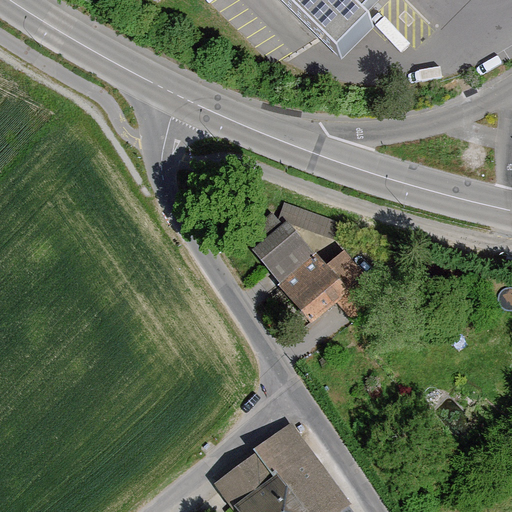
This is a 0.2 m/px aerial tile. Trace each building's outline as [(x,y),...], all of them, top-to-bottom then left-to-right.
[(395,0),(429,33),(461,0),(395,0)] [(343,225),(284,203),(278,220),(337,241),(343,225)] [(264,239),(281,226),(271,214),(255,227),(264,239)] [(279,286),(313,258),(285,223),(281,226),(264,239),(251,251),(279,286)] [(322,267),(342,293),(363,276),(342,251),(322,267)] [(374,254),(368,263),(376,270),(383,261),(374,254)] [(322,267),(313,258),(279,286),(307,321),(342,293),(322,267)] [(360,285),(338,303),(353,321),(375,303),(360,285)] [(338,511),(348,505),(292,427),(257,452),(259,455),(217,485),(234,508),(238,505),(242,511),(338,511)]
